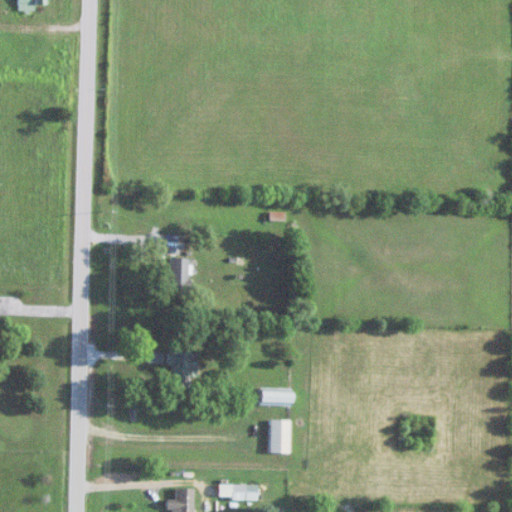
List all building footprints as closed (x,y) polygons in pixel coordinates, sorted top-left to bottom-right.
[(39,0),(14,0),(15,12),(30,12),(30,5),(40,5),(39,0)] [(186,291),(186,257),(166,257),(166,291),(186,291)] [(185,388),(185,377),(194,377),(195,361),(187,360),(188,351),(167,350),(166,388),(185,388)] [(158,363),(158,352),(148,352),(148,363),(158,363)] [(287,404),(287,389),(255,389),(255,404),(287,404)] [(287,453),(287,419),(267,419),(267,453),(287,453)] [(254,484),(216,484),(216,499),(254,499),(254,484)] [(169,511),(189,511),(190,488),(169,488),(169,511)]
